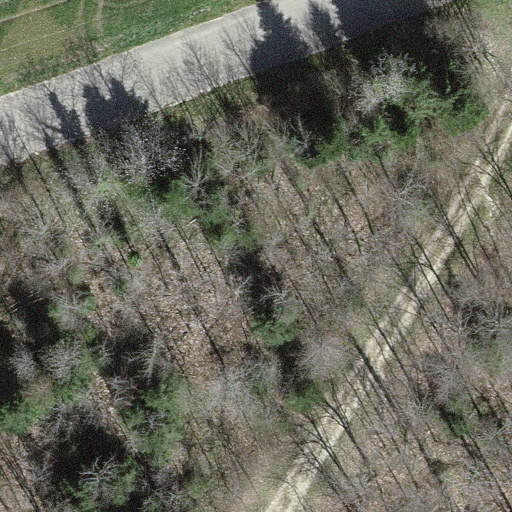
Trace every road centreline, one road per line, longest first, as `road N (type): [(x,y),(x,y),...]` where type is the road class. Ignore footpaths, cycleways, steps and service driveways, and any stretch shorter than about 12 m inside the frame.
road 1 (track): [(511,108),(425,290),(294,511)]
road 2 (track): [(362,0),(0,132)]
